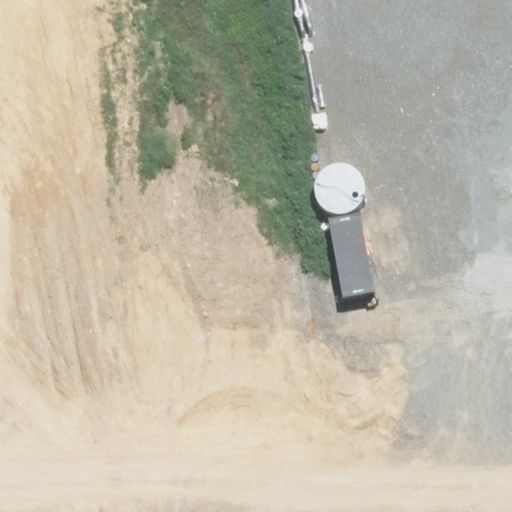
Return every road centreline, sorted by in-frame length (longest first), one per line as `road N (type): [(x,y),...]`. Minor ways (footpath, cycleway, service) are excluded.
road 1 (unknown): [(163,511),(153,0)]
road 2 (unknown): [(511,390),(0,393)]
